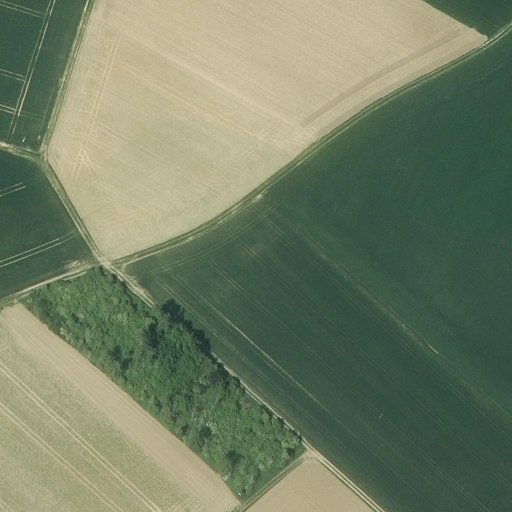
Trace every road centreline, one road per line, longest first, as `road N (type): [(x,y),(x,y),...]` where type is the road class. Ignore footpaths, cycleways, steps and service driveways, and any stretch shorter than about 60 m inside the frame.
road 1 (track): [(511,25),(339,128),(207,226),(106,269)]
road 2 (track): [(379,511),(106,269)]
road 3 (track): [(106,269),(39,163),(90,0)]
